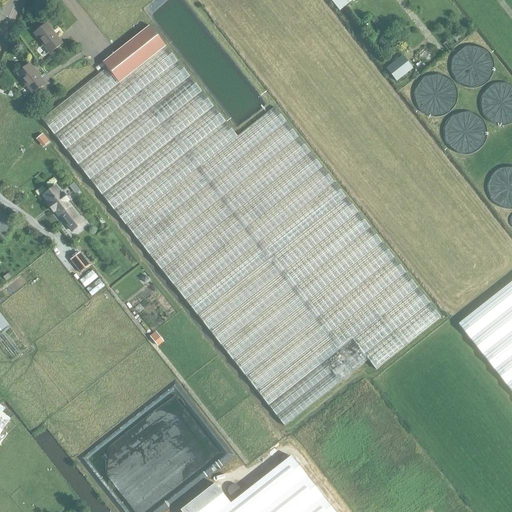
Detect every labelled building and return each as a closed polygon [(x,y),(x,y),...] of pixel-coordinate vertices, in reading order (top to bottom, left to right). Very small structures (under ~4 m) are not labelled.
[(330,0),(340,11),(353,0),(330,0)] [(34,34),(50,55),(63,45),(47,24),(34,34)] [(117,51),(103,63),(107,68),(119,84),(166,47),(149,26),(117,51)] [(284,426),(368,360),(433,309),(430,304),(333,182),(305,146),(275,108),(274,108),(273,109),(237,137),(166,47),(119,84),(107,68),(42,120),(284,426)] [(412,69),(407,62),(402,56),(387,69),(397,81),(412,69)] [(16,74),(33,95),(46,85),(30,64),(16,74)] [(36,140),(40,144),(46,139),(43,134),(36,140)] [(47,194),(44,196),(50,204),(48,205),(53,212),(55,210),(58,215),(60,214),(66,223),(69,221),(75,229),(82,224),(69,207),(70,206),(66,201),(68,200),(63,194),(62,195),(56,187),(53,189),(46,194),(47,194)] [(71,260),(80,273),(87,267),(87,268),(88,267),(87,267),(78,255),(77,255),(71,260)] [(511,392),(511,281),(458,324),(511,392)] [(0,346),(12,361),(28,349),(0,313),(0,346)] [(160,338),(154,342),(158,347),(164,342),(160,338)] [(0,444),(8,434),(2,430),(13,415),(0,405),(0,444)] [(334,511),(291,457),(230,504),(215,484),(180,511),(181,511),(334,511)]
